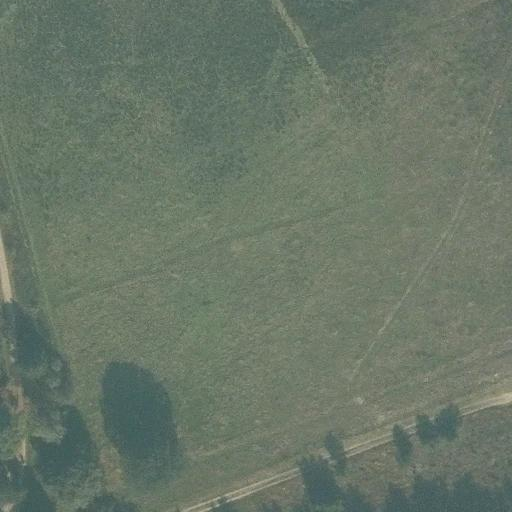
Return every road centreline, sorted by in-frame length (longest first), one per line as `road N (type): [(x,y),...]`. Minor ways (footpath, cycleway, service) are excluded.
road 1 (track): [(182,511),(511,393)]
road 2 (track): [(0,258),(19,433),(0,509)]
